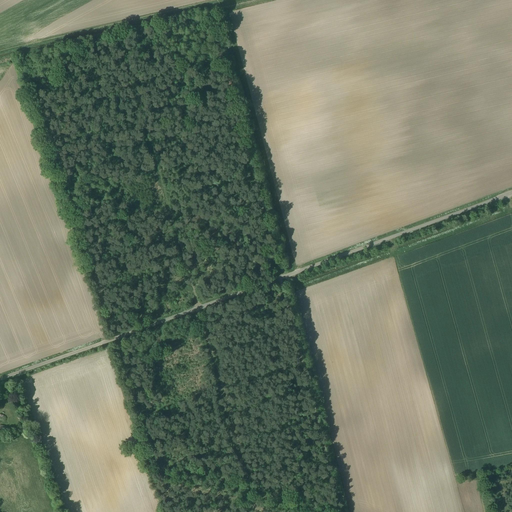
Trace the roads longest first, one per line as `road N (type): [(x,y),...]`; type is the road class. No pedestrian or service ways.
road 1 (unclassified): [(0,380),(511,194)]
road 2 (track): [(282,278),(340,511)]
